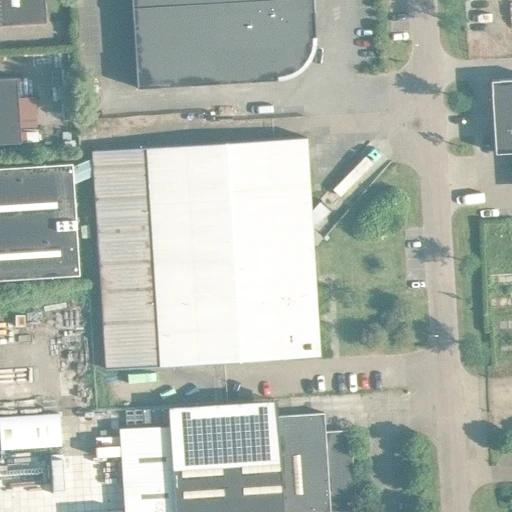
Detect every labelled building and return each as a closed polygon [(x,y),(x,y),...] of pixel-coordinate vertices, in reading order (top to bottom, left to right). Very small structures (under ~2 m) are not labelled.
[(0,0),(0,15),(44,13),(43,0),(0,0)] [(130,0),(135,80),(275,71),(275,68),(282,66),(289,64),(295,60),(301,55),(305,49),(308,43),(310,36),(310,28),(314,28),(312,0),(130,0)] [(0,134),(19,133),(15,68),(0,68),(0,134)] [(500,131),(492,131),(493,145),(511,143),(511,70),(489,72),(489,84),(497,84),(500,131)] [(89,142),(103,360),(317,347),(303,128),(89,142)] [(0,270),(77,266),(70,154),(0,158),(0,270)] [(167,416),(118,419),(123,511),(202,511),(279,506),(327,503),(327,502),(351,501),(347,422),(323,424),(321,404),(275,407),(274,390),(166,397),(167,416)]
